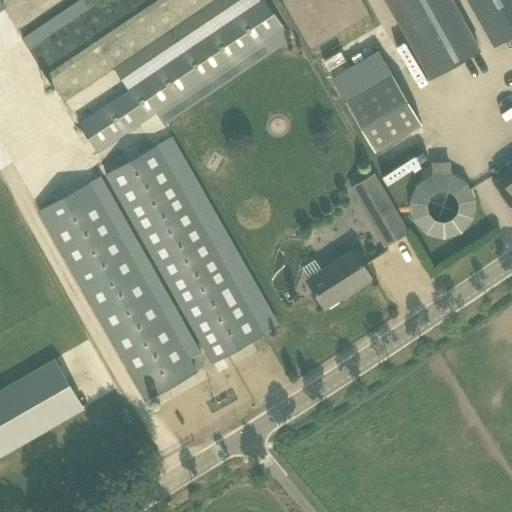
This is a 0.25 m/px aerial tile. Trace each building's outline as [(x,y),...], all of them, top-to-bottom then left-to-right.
[(112,67),(129,91),(79,125),(97,152),(283,26),(264,0),(263,0),(261,2),(260,0),(107,0),(30,52),(63,100),(112,67)] [(386,0),(430,77),(479,50),(450,0),(386,0)] [(511,0),(471,0),(497,44),(511,35),(511,0)] [(393,75),(346,103),(375,151),(421,124),(393,75)] [(106,174),(213,363),(263,335),(156,146),(106,174)] [(470,234),(472,177),(449,176),(449,160),(434,159),(433,179),(412,177),(409,231),(470,234)] [(511,195),(511,161),(496,173),(511,195)] [(385,246),(385,245),(407,233),(374,175),(351,188),(385,246)] [(39,211),(147,400),(196,372),(88,184),(39,211)] [(307,280),(325,308),(371,278),(353,251),(307,280)] [(0,456),(106,394),(77,344),(0,388),(0,456)]
